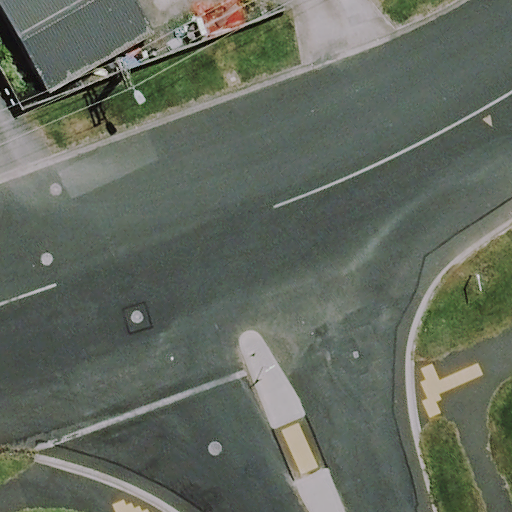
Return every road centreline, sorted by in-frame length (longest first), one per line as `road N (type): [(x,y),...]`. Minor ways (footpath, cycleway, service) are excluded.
road 1 (residential): [(177,250),(409,152),(511,93)]
road 2 (residential): [(177,250),(318,511)]
road 3 (residential): [(0,312),(177,250)]
